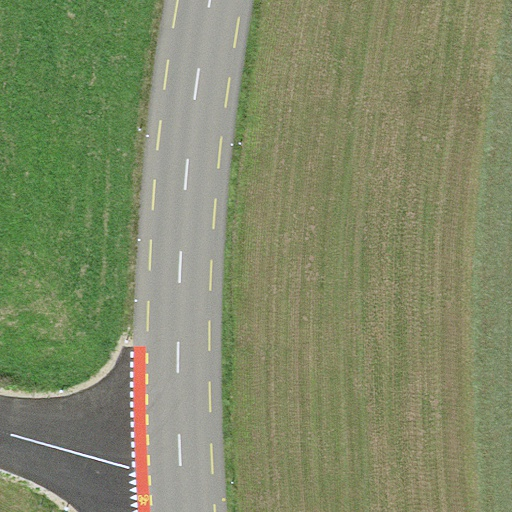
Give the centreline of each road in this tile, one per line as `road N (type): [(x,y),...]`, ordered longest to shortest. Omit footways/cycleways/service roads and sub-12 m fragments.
road 1 (tertiary): [(181,480),(180,271),(210,0)]
road 2 (tertiary): [(181,480),(0,432)]
